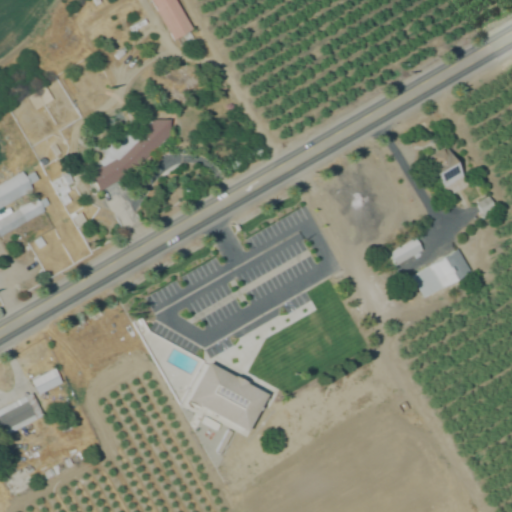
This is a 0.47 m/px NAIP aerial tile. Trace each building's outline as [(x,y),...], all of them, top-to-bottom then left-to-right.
[(185,31),(167,0),(143,0),(144,0),(166,42),(185,31)] [(26,99),(29,105),(34,101),(37,107),(47,100),(41,89),(26,99)] [(155,120),(83,178),(95,194),(168,135),(155,120)] [(462,187),(436,149),(416,163),(442,200),(462,187)] [(0,207),(28,194),(18,175),(0,183),(0,207)] [(50,183),(55,197),(66,193),(61,179),(50,183)] [(0,217),(0,235),(40,214),(33,200),(0,217)] [(390,268),(417,253),(410,240),(383,255),(390,268)] [(465,274),(452,249),(404,275),(417,299),(465,274)] [(184,404),(204,365),(266,398),(248,436),(184,404)] [(58,385),(51,371),(26,383),(33,397),(58,385)] [(0,436),(37,420),(26,396),(0,407),(0,436)]
